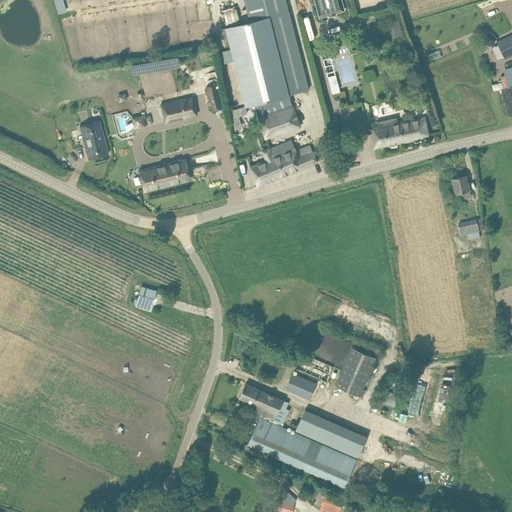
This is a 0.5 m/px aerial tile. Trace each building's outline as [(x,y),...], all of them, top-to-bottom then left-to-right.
[(244,0),(250,21),(222,28),(225,41),(229,40),(246,106),(254,104),(259,119),(292,107),(289,95),(291,95),(291,94),(309,89),(286,0),(244,0)] [(314,0),(320,18),(346,11),(342,0),(314,0)] [(511,35),(498,42),(505,58),(511,55),(511,35)] [(508,87),(501,89),(509,116),(511,114),(511,67),(503,69),(508,87)] [(331,93),(341,91),(337,72),(328,74),(331,93)] [(210,101),(213,111),(221,109),(214,84),(205,86),(209,101),(210,101)] [(192,97),(160,104),(165,122),(196,115),(192,97)] [(259,119),(266,138),(300,126),(293,107),(292,107),(259,119)] [(144,113),(131,117),(135,129),(147,125),(144,113)] [(377,127),(371,128),(373,138),(375,147),(429,137),(425,117),(418,118),(398,123),(392,124),(391,117),(375,120),(377,127)] [(326,122),(327,126),(330,136),(342,132),(338,118),(326,122)] [(99,121),(80,126),(89,159),(108,154),(99,121)] [(333,139),(335,146),(345,143),(343,136),(333,139)] [(313,152),(310,144),(295,150),(295,149),(273,157),(269,148),(262,151),(266,160),(251,167),(255,177),(258,186),(288,174),(317,162),(313,152)] [(144,192),(190,180),(185,159),(138,170),(144,192)] [(452,178),(455,188),(458,202),(464,201),(462,192),(470,190),(469,185),(466,175),(452,178)] [(480,237),(476,219),(459,223),(462,235),(467,234),(469,239),(480,237)] [(137,302),(151,306),(156,290),(141,286),(137,302)] [(364,388),(377,358),(352,347),(334,386),(362,398),(366,389),(364,388)] [(290,366),(327,381),(333,366),(297,351),(290,366)] [(286,389),(309,399),(316,383),(293,373),(286,389)] [(248,444),(346,486),(357,460),(282,427),(289,410),(286,408),(289,402),(246,383),(240,397),(254,403),(251,410),(249,415),(259,419),(248,444)] [(399,394),(385,389),(380,401),(394,407),(399,394)] [(296,430),(359,457),(367,437),(305,410),(296,430)] [(320,509),(331,511),(340,511),(345,497),(325,491),(320,509)] [(287,494),(286,502),(297,504),(298,496),(287,494)] [(291,511),(294,506),(281,501),(278,510),(285,511),(291,511)]
